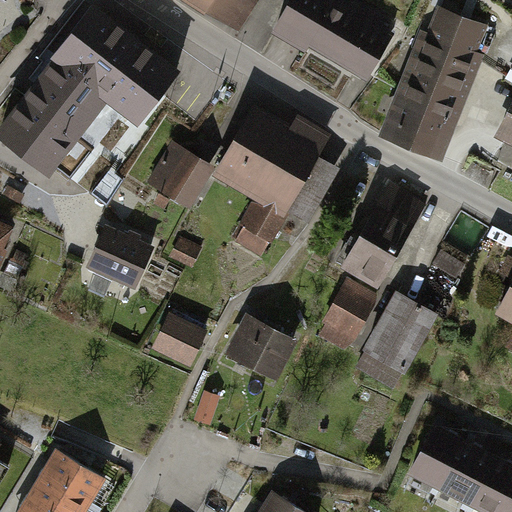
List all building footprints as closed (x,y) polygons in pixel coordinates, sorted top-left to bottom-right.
[(191,0),(236,28),(254,0),(191,0)] [(293,0),(275,31),(303,48),(307,40),(368,76),(394,31),(375,20),(378,14),(354,0),(349,0),(347,3),(341,0),(293,0)] [(419,27),(377,131),(441,157),(484,50),(475,47),(485,22),(434,2),(423,28),(419,27)] [(59,57),(1,132),(47,168),(107,92),(140,118),(178,69),(94,4),(55,54),(59,57)] [(511,96),(492,135),(511,144),(511,96)] [(214,162),(209,171),(252,196),(237,221),(240,223),(231,239),(257,254),(266,238),(270,241),(287,212),(305,223),(336,169),(315,156),(329,132),(296,113),(291,123),(250,100),(214,162)] [(173,137),(147,181),(188,205),(209,171),(214,162),(173,137)] [(126,177),(111,166),(91,191),(109,204),(126,177)] [(386,182),(338,261),(377,285),(426,207),(386,182)] [(0,253),(14,224),(0,217),(0,253)] [(105,223),(87,264),(135,285),(153,244),(138,237),(139,234),(128,229),(127,232),(105,223)] [(198,248),(178,237),(168,256),(188,267),(198,248)] [(466,265),(440,250),(431,266),(457,280),(466,265)] [(23,265),(8,259),(2,273),(17,279),(23,265)] [(511,273),(494,308),(511,317),(511,338),(507,347),(511,349),(511,273)] [(342,349),(375,295),(346,277),(319,320),(325,324),(318,335),(342,349)] [(365,348),(355,367),(393,389),(436,315),(391,290),(359,344),(365,348)] [(167,308),(151,344),(189,362),(206,326),(167,308)] [(246,312),(226,353),(276,378),(297,337),(246,312)] [(414,473),(491,511),(511,511),(511,459),(439,423),(414,473)] [(0,484),(11,466),(0,458),(0,448),(3,442),(0,440),(0,484)] [(96,511),(115,482),(58,448),(19,511),(96,511)] [(310,511),(274,489),(258,511),(310,511)]
